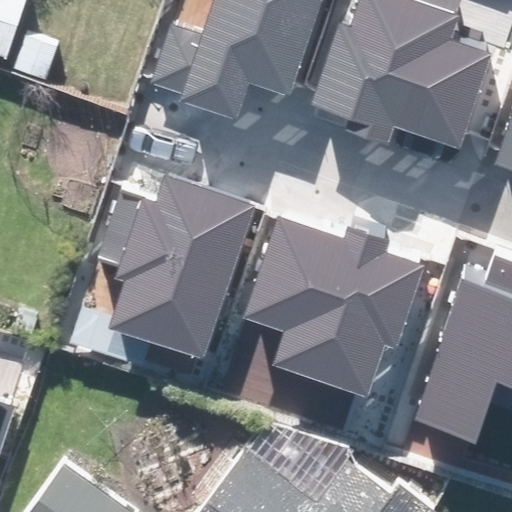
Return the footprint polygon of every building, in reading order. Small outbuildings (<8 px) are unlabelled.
[(26,0),(0,0),(0,47),(11,51),(26,0)] [(183,0),(169,0),(148,61),(234,91),(248,49),(288,63),(310,0),(201,0),(199,6),(183,0)] [(340,1),(314,80),(353,92),(349,104),(393,118),(397,105),(467,127),(499,30),(458,16),(462,0),(350,0),(350,4),(340,1)] [(511,108),(503,132),(511,135),(511,108)] [(128,169),(104,240),(132,250),(117,297),(207,327),(256,180),(167,150),(158,178),(128,169)] [(284,191),(251,287),(287,299),(277,328),(367,359),(384,310),(397,314),(423,239),(391,228),(395,216),(349,200),(345,212),(284,191)] [(464,258),(419,392),(476,411),(489,374),(511,381),(511,240),(495,235),(485,265),(464,258)] [(252,440),(196,511),(445,511),(448,509),(401,473),(391,486),(349,454),(320,491),(252,440)] [(145,511),(147,509),(66,451),(21,511),(145,511)]
